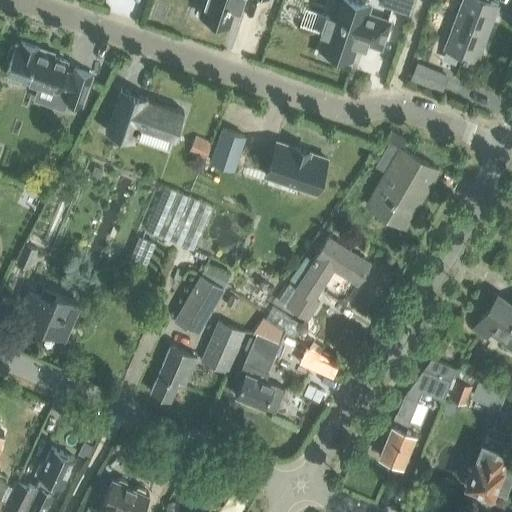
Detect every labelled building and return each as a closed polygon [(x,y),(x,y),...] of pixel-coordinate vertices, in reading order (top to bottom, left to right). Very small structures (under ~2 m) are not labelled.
[(204,0),(199,14),(230,24),(237,0),(204,0)] [(366,41),(380,46),(389,21),(366,13),(370,3),(361,0),(336,0),(331,16),(326,14),(321,31),(326,33),(319,53),(332,57),(333,54),(350,60),(356,43),(365,46),(366,41)] [(392,0),(391,6),(410,13),(414,0),(392,0)] [(478,60),(498,5),(485,0),(462,0),(445,47),(478,60)] [(75,68),(73,73),(64,70),(67,60),(38,50),(39,47),(21,41),(20,44),(15,43),(14,46),(11,45),(6,58),(10,59),(5,72),(9,73),(8,77),(20,81),(21,78),(57,90),(58,88),(67,91),(64,99),(82,104),(92,74),(75,68)] [(416,61),(409,78),(442,91),(449,74),(416,61)] [(134,137),(136,131),(138,131),(140,126),(173,137),(182,110),(120,89),(106,128),(134,137)] [(212,141),(196,134),(188,151),(204,158),(212,141)] [(407,228),(440,171),(402,148),(389,141),(375,165),(388,173),(369,206),(407,228)] [(278,142),(267,176),(317,192),(328,158),(310,152),(311,151),(296,146),(296,148),(278,142)] [(72,186),(56,179),(51,192),(67,199),(72,186)] [(197,246),(214,201),(165,182),(148,227),(197,246)] [(140,237),(130,260),(146,267),(156,244),(140,237)] [(308,319),(320,299),(317,298),(335,269),(358,284),(371,263),(330,237),(298,288),(286,306),(308,319)] [(25,242),(16,262),(29,268),(37,248),(25,242)] [(173,320),(193,330),(196,332),(230,272),(207,261),(173,320)] [(14,316),(63,338),(79,303),(41,286),(37,295),(26,290),(14,316)] [(231,295),(227,304),(235,308),(239,299),(231,295)] [(511,307),(498,298),(479,325),(511,348),(511,307)] [(247,364),(268,373),(284,332),(263,316),(252,332),(258,336),(247,364)] [(197,358),(223,369),(240,330),(214,319),(197,358)] [(299,323),(297,327),(298,331),(302,333),(306,332),(308,328),(307,324),(303,322),(299,323)] [(313,342),(310,348),(320,354),(324,349),(313,342)] [(173,381),(180,384),(192,355),(166,344),(146,390),(166,399),(173,381)] [(396,411),(379,453),(403,463),(415,432),(406,428),(421,389),(442,398),(454,366),(430,357),(425,369),(422,368),(403,394),(405,395),(398,412),(396,411)] [(248,372),(238,395),(277,411),(286,388),(265,380),(268,373),(247,364),(244,371),(248,372)] [(465,402),(474,377),(459,371),(449,396),(465,402)] [(489,385),(490,383),(481,380),(476,393),(500,402),(505,391),(489,385)] [(492,492),(494,487),(506,492),(511,476),(511,466),(504,463),(508,452),(506,451),(510,441),(500,438),(502,433),(490,428),(482,447),(480,446),(467,480),(477,485),(480,491),(483,493),(486,493),(487,492),(489,490),(492,492)] [(41,511),(51,491),(55,493),(73,456),(50,445),(42,461),(39,460),(33,472),(39,474),(34,483),(30,481),(28,485),(26,484),(26,485),(16,480),(2,509),(7,511),(15,511),(17,509),(21,511),(41,511)] [(137,511),(147,493),(112,477),(96,510),(86,505),(82,511),(137,511)] [(168,504),(166,508),(167,511),(176,511),(178,509),(177,505),(173,502),(168,504)]
